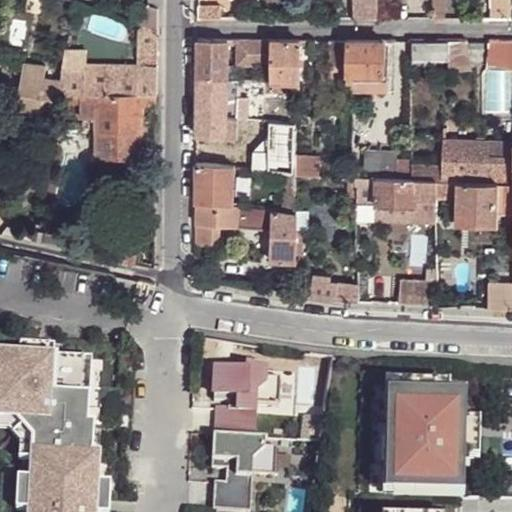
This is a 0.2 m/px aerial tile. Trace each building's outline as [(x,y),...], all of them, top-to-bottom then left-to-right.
[(350,0),(351,18),(377,18),(377,0),(350,0)] [(401,0),(402,18),(410,18),(409,5),(428,4),(427,0),(401,0)] [(434,0),(434,18),(445,18),(445,0),(434,0)] [(196,17),(220,17),(220,6),(197,5),(196,17)] [(146,28),(141,26),(137,31),(136,69),(61,67),(59,79),(56,95),(77,94),(138,94),(156,94),(156,79),(157,32),(146,28)] [(196,37),(197,76),(227,76),(227,61),(227,37),(196,37)] [(270,38),(237,37),(237,61),(237,63),(242,63),(270,63),(270,38)] [(270,63),(270,79),(297,81),(298,80),(298,38),(270,38),(270,63)] [(346,38),(346,40),(346,65),(346,80),(352,80),(352,74),(381,75),(382,75),(383,67),(388,68),(388,47),(383,47),(383,38),(346,38)] [(449,38),(413,39),(412,57),(418,57),(437,57),(449,58),(449,38)] [(346,40),(330,39),(330,64),(346,65),(346,40)] [(511,63),(511,44),(486,45),(486,63),(511,63)] [(227,61),(227,76),(236,77),(241,77),(242,63),(237,63),(237,61),(227,61)] [(9,108),(53,114),(56,95),(59,79),(42,78),(44,66),(22,63),(17,94),(11,93),(9,108)] [(197,76),(195,132),(235,134),(236,116),(236,115),(226,113),(226,92),(227,76),(197,76)] [(236,77),(227,76),(226,92),(236,92),(236,77)] [(138,94),(77,94),(78,119),(93,120),(93,158),(139,157),(139,106),(138,94)] [(156,106),(156,94),(138,94),(139,106),(156,106)] [(236,116),(235,134),(235,136),(249,136),(250,117),(236,116)] [(251,167),(295,171),(296,155),(296,123),(266,119),(266,125),(272,126),(270,153),(252,152),(251,167)] [(411,178),(435,179),(457,180),(511,181),(511,138),(443,136),(443,164),(411,163),(411,178)] [(364,146),(363,176),(375,177),(396,177),(397,158),(397,148),(364,146)] [(296,155),(295,171),(319,173),(320,157),(296,155)] [(397,158),(396,177),(411,178),(411,163),(411,158),(397,158)] [(196,161),(195,199),(231,203),(233,165),(196,161)] [(347,195),(356,196),(355,175),(347,175),(347,195)] [(355,175),(356,196),(374,196),(375,177),(363,176),(355,175)] [(415,197),(435,197),(435,179),(411,178),(396,177),(375,177),(374,196),(375,203),(414,204),(415,197)] [(511,181),(457,180),(456,209),(497,210),(511,210),(511,181)] [(258,187),(257,205),(272,206),(273,189),(258,187)] [(281,189),(281,207),(295,208),(295,188),(281,189)] [(155,231),(155,196),(140,197),(140,230),(155,231)] [(414,220),(436,220),(435,197),(415,197),(414,204),(414,217),(414,220)] [(195,199),(195,221),(210,222),(238,225),(241,203),(231,203),(195,199)] [(257,205),(241,203),(238,225),(271,227),(272,211),(272,206),(257,205)] [(414,204),(375,203),(374,215),(414,217),(414,204)] [(307,209),(296,208),(296,212),(295,228),(300,228),(306,228),(307,209)] [(496,222),(497,210),(456,209),(456,221),(496,222)] [(296,212),(272,211),(271,227),(269,260),(295,261),(295,240),(295,228),(296,212)] [(195,221),(195,242),(208,243),(210,222),(195,221)] [(112,259),(132,265),(133,262),(136,242),(117,240),(112,259)] [(315,271),(314,279),(330,280),(330,274),(315,271)] [(135,280),(116,276),(114,288),(133,293),(135,280)] [(357,278),(358,283),(357,301),(372,301),(365,276),(357,277),(357,278)] [(312,296),(357,301),(358,283),(330,280),(314,279),(312,296)] [(408,303),(437,304),(436,282),(436,280),(399,279),(398,303),(408,303)] [(488,307),(500,307),(500,291),(500,280),(487,280),(488,307)] [(500,291),(511,290),(511,280),(500,280),(500,291)] [(500,307),(511,307),(511,290),(500,291),(500,307)] [(31,357),(43,357),(43,344),(31,343),(31,357)] [(43,357),(55,358),(56,345),(43,344),(43,357)] [(31,357),(0,355),(0,437),(17,438),(23,447),(19,511),(97,511),(98,501),(99,485),(102,426),(89,425),(92,360),(55,358),(43,357),(31,357)] [(266,371),(248,368),(248,373),(217,372),(215,401),(230,402),(240,403),(239,410),(230,410),(220,409),(218,435),(252,438),(255,406),(278,408),(280,379),(266,378),(266,371)] [(406,384),(361,383),(359,495),(462,497),(479,497),(480,393),(436,392),(436,385),(428,385),(427,375),(406,374),(406,384)] [(230,402),(230,410),(239,410),(240,403),(230,402)] [(218,435),(215,435),(212,467),(228,468),(237,469),(237,482),(227,481),(215,481),(214,508),(254,511),(257,473),(278,474),(281,447),(270,446),(270,439),(252,438),(218,435)] [(237,469),(228,468),(227,481),(237,482),(237,469)] [(98,501),(111,502),(112,487),(99,485),(98,501)] [(359,495),(349,495),(348,511),(461,511),(462,497),(359,495)] [(98,501),(97,511),(110,511),(111,502),(98,501)]
